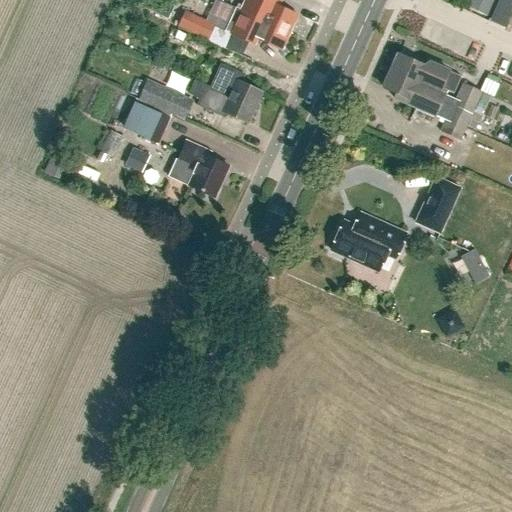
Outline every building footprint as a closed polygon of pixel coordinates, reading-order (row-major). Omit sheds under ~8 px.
[(160,0),(140,0),(138,6),(165,18),(172,5),(160,0)] [(235,9),(289,34),(297,16),(278,6),(280,0),(245,0),(243,6),(238,4),(236,8),(235,9)] [(470,0),(468,7),(490,17),(497,0),(470,0)] [(281,51),(289,34),(235,9),(225,31),(253,44),(255,39),(281,51)] [(208,41),(215,25),(184,11),(177,28),(208,41)] [(444,96),(446,92),(453,95),(460,78),(428,63),(426,68),(398,55),(391,71),(439,94),(444,96)] [(210,86),(255,107),(262,92),(239,82),(243,74),(220,64),(210,86)] [(455,101),(444,96),(439,94),(391,71),(383,87),(397,93),(394,99),(435,117),(445,121),(440,132),(459,141),(471,115),(452,107),(455,101),(455,100),(455,101)] [(184,121),(193,101),(146,80),(137,100),(184,121)] [(255,107),(210,86),(210,87),(194,80),(188,94),(199,99),(196,106),(221,117),(223,113),(248,124),(255,107)] [(452,107),(471,115),(480,93),(462,85),(455,100),(455,101),(452,107)] [(158,145),(169,119),(133,103),(122,130),(158,145)] [(209,153),(185,142),(169,178),(214,198),(228,167),(208,157),(209,153)] [(148,155),(133,148),(124,166),(139,173),(148,155)] [(448,217),(453,206),(461,188),(435,177),(427,194),(422,205),(414,223),(440,235),(448,217)] [(405,234),(361,214),(355,227),(344,222),(338,236),(336,235),(334,235),(330,244),(331,246),(333,247),(331,251),(377,272),(385,255),(394,259),(405,234)] [(488,277),(481,265),(470,272),(476,283),(488,277)]
